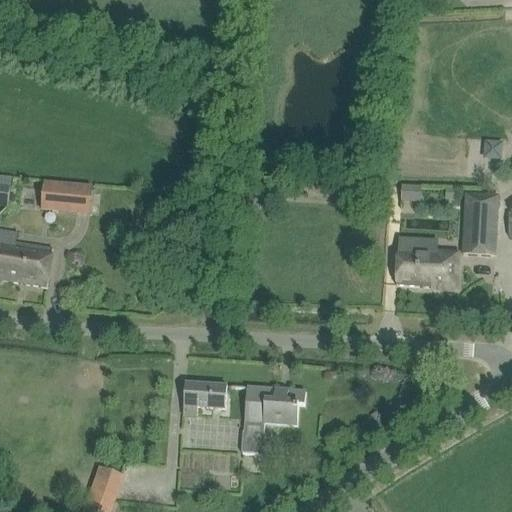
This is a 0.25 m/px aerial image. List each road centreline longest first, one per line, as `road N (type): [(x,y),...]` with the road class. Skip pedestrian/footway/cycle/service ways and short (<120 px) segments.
road 1 (unclassified): [(511,350),(0,307)]
road 2 (unclassified): [(307,511),(511,377)]
